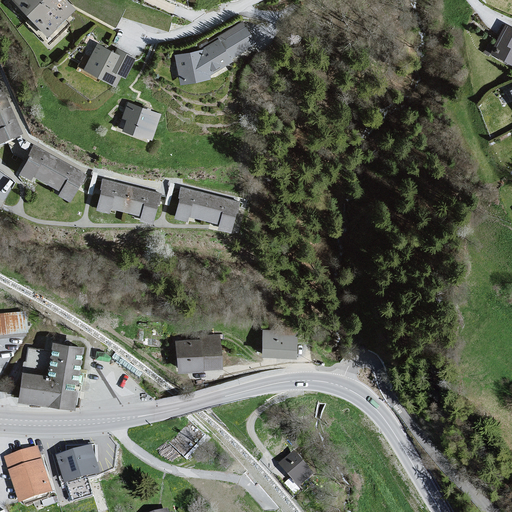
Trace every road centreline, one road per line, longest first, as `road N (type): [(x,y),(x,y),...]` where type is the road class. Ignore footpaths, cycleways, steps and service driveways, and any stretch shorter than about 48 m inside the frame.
road 1 (secondary): [(341,385),(293,380),(120,419),(0,421)]
road 2 (residential): [(341,385),(357,357),(370,359),(413,427),(486,511)]
road 3 (secondary): [(440,511),(378,411),(341,385)]
